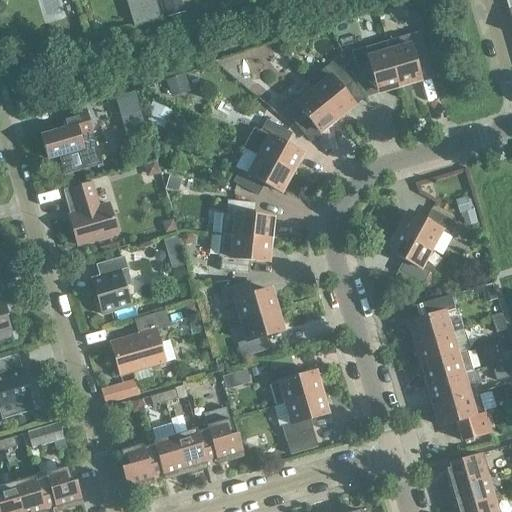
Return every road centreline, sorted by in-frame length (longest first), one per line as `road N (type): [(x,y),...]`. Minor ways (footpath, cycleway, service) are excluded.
road 1 (residential): [(396,456),(335,255),(340,223),(370,179),(511,132)]
road 2 (residential): [(0,106),(117,511)]
road 3 (residential): [(196,511),(396,456)]
